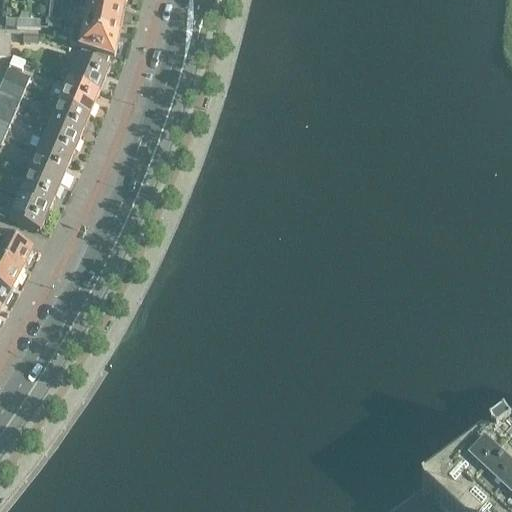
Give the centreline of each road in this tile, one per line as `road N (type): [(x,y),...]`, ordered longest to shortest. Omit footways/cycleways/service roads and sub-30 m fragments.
road 1 (secondary): [(0,445),(87,311),(144,195),(205,0)]
road 2 (secondary): [(180,0),(124,187),(69,303),(0,415)]
